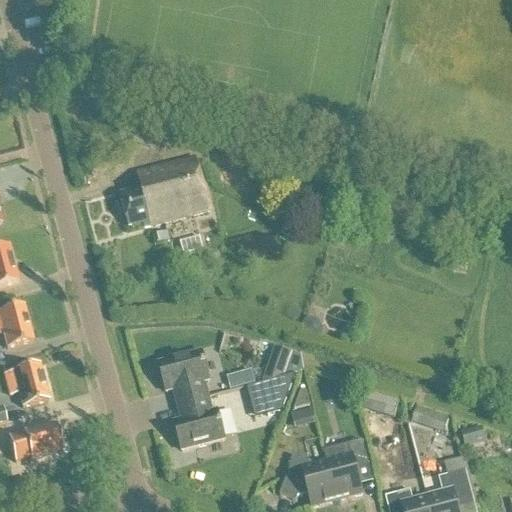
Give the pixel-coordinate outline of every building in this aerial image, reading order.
[(162,128),(158,142),(169,145),(173,131),(162,128)] [(146,233),(210,215),(196,164),(138,180),(142,196),(121,202),(130,231),(144,227),(146,233)] [(260,167),(259,175),(257,195),(286,199),(290,171),(260,167)] [(338,225),(335,241),(352,243),(354,228),(338,225)] [(151,238),(154,249),(170,245),(168,234),(151,238)] [(451,250),(450,262),(470,264),(472,253),(451,250)] [(0,290),(16,286),(7,251),(0,252),(0,290)] [(7,351),(32,345),(23,309),(0,314),(0,337),(3,337),(7,351)] [(173,394),(177,409),(207,400),(203,386),(209,385),(201,356),(158,367),(166,396),(173,394)] [(262,386),(291,378),(296,365),(273,356),(262,386)] [(22,410),(47,404),(39,368),(5,377),(11,400),(19,397),(22,410)] [(244,377),(247,390),(255,388),(251,375),(244,377)] [(294,379),(259,388),(267,418),(279,415),(294,379)] [(299,395),(293,413),(308,409),(304,393),(299,395)] [(207,400),(177,409),(181,424),(173,426),(181,455),(224,443),(216,414),(211,416),(207,400)] [(54,427),(8,438),(15,465),(30,461),(30,462),(61,455),(54,427)] [(340,463),(327,466),(337,506),(362,499),(355,473),(368,470),(362,445),(337,451),(340,463)] [(312,511),(337,506),(327,466),(310,471),(308,466),(294,460),(279,499),(295,505),(297,501),(308,498),(311,511),(312,511)] [(442,496),(426,501),(429,511),(456,511),(474,507),(462,462),(444,467),(447,479),(438,481),(442,496)] [(392,479),(380,482),(383,493),(395,490),(392,479)] [(13,484),(16,498),(30,494),(26,480),(13,484)] [(409,494),(385,500),(388,511),(429,511),(426,501),(412,504),(409,494)]
